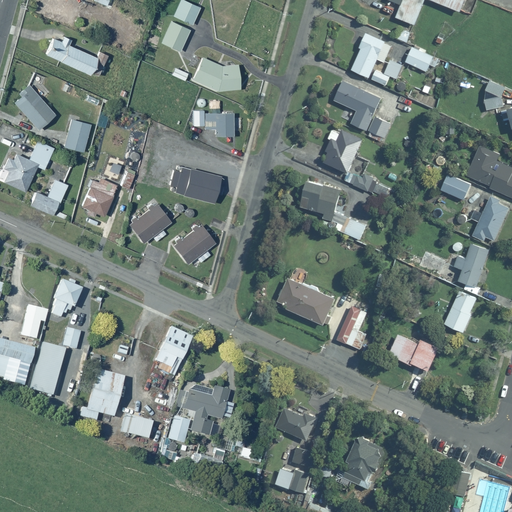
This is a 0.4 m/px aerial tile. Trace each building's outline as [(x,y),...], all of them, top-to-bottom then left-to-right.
[(40,0),(37,13),(74,23),(76,18),(78,18),(80,11),(75,10),(77,0),(40,0)] [(184,0),(179,0),(172,15),(192,24),(199,7),(184,0)] [(386,0),(401,6),(396,18),(415,26),(425,0),(429,0),(461,13),(465,0),(386,0)] [(114,3),(109,1),(106,8),(111,10),(114,3)] [(170,20),(160,41),(180,50),(189,29),(170,20)] [(403,27),(398,37),(406,42),(412,32),(403,27)] [(369,77),(377,58),(384,62),(392,44),(366,32),(360,46),(363,47),(353,69),(369,77)] [(52,38),(44,55),(59,62),(88,76),(90,73),(97,76),(107,56),(98,52),(97,54),(95,58),(68,46),(71,40),(64,37),(63,36),(60,42),(52,38)] [(413,45),(406,61),(426,70),(429,64),(435,67),(439,58),(413,45)] [(203,55),(192,78),(216,90),(240,88),(238,63),(220,64),(203,55)] [(404,64),(392,58),(384,73),(376,69),(372,78),(386,85),(391,75),(397,78),(404,64)] [(175,66),(171,73),(185,80),(188,72),(175,66)] [(367,129),(382,97),(343,79),(334,99),(357,110),(351,123),(367,129)] [(506,86),(491,79),(486,88),(485,98),(486,109),(504,105),(502,95),(506,86)] [(23,92),(13,101),(38,129),(55,114),(28,83),(21,90),(23,92)] [(511,106),(501,109),(504,121),(511,118),(511,106)] [(203,109),(191,109),(192,125),(203,125),(203,109)] [(233,111),(205,112),(205,129),(216,129),(216,135),(234,135),(233,111)] [(392,123),(376,115),(369,130),(376,134),(374,139),(380,142),(383,136),(385,137),(392,123)] [(90,124),(70,119),(63,146),(84,150),(90,124)] [(365,138),(344,128),(342,133),(333,128),(328,139),(332,141),(322,160),(347,173),(365,138)] [(36,139),(36,141),(27,158),(11,150),(0,173),(0,180),(25,192),(38,166),(44,169),(54,147),(36,139)] [(511,165),(498,159),(501,153),(481,145),(468,174),(491,184),(490,187),(511,197),(511,165)] [(35,191),(29,204),(52,215),(58,201),(60,202),(68,184),(64,182),(71,168),(53,159),(49,167),(54,170),(50,178),(52,179),(44,195),(35,191)] [(175,186),(174,191),(213,202),(215,194),(221,196),(224,186),(219,185),(221,176),(181,165),(178,175),(171,173),(168,184),(175,186)] [(135,173),(127,170),(120,186),(127,189),(135,173)] [(362,178),(349,171),(345,180),(368,190),(373,178),(364,174),(362,178)] [(444,171),(438,186),(465,198),(471,183),(444,171)] [(117,184),(94,175),(81,205),(87,208),(85,214),(93,217),(95,213),(103,217),(117,184)] [(342,189),(307,179),(300,204),(324,212),(323,216),(333,219),(342,189)] [(511,206),(511,205),(491,196),(483,213),(476,209),(472,217),(479,220),(472,235),(485,241),(487,237),(495,241),(511,206)] [(132,220),(128,223),(144,242),(151,236),(156,242),(167,233),(163,228),(172,221),(156,202),(152,205),(151,203),(147,206),(149,208),(137,218),(135,216),(131,219),(132,220)] [(367,225),(349,217),(345,225),(339,223),(336,228),(360,239),(367,225)] [(177,241),(173,244),(187,263),(196,257),(200,262),(211,254),(206,248),(215,242),(201,223),(197,225),(196,223),(191,227),(193,229),(181,238),(180,236),(175,239),(177,241)] [(478,286),(490,250),(472,244),(467,258),(458,255),(455,265),(464,268),(460,280),(478,286)] [(448,261),(425,250),(418,265),(441,276),(448,261)] [(337,297),(289,274),(278,298),(289,304),(288,307),(324,325),(337,297)] [(81,286),(60,277),(52,296),(55,298),(50,311),(61,316),(66,303),(73,306),(81,286)] [(478,296),(460,288),(444,322),(465,332),(473,313),(471,312),(478,296)] [(48,307),(28,303),(21,335),(37,339),(40,322),(45,323),(48,307)] [(368,311),(353,304),(338,339),(360,349),(368,332),(361,329),(368,311)] [(397,311),(384,305),(377,321),(391,326),(397,311)] [(193,335),(170,325),(154,358),(160,361),(158,367),(173,375),(193,335)] [(80,329),(66,326),(61,345),(75,348),(80,329)] [(400,331),(389,353),(412,364),(413,362),(430,370),(442,344),(414,330),(411,337),(400,331)] [(33,347),(0,338),(0,379),(24,386),(33,347)] [(52,395),(65,347),(41,341),(28,389),(52,395)] [(128,346),(119,344),(117,352),(125,355),(128,346)] [(123,374),(94,367),(84,407),(80,406),(78,414),(95,419),(97,412),(112,416),(123,374)] [(178,389),(174,406),(194,410),(189,431),(209,436),(212,421),(206,420),(207,416),(221,419),(228,389),(214,386),(213,390),(193,385),(192,388),(188,387),(187,391),(178,389)] [(285,406),(277,425),(308,440),(319,417),(306,411),(304,415),(285,406)] [(125,413),(120,431),(148,438),(153,420),(125,413)] [(190,418),(174,414),(166,438),(182,443),(190,418)] [(386,450),(358,435),(344,461),(351,464),(345,476),(370,489),(374,481),(370,479),(375,470),(378,472),(383,462),(381,461),(386,450)] [(243,447),(240,458),(259,462),(262,452),(243,447)] [(315,451),(298,447),(294,462),(312,466),(315,451)] [(224,450),(215,448),(213,455),(200,451),(195,469),(217,475),(224,450)] [(324,462),(321,474),(332,477),(335,464),(324,462)] [(283,467),(277,484),(305,493),(312,472),(297,468),(296,471),(283,467)] [(466,496),(471,474),(455,470),(450,492),(466,496)] [(300,509),(306,511),(305,511),(334,511),(335,511),(313,501),(318,491),(311,487),(300,509)]
